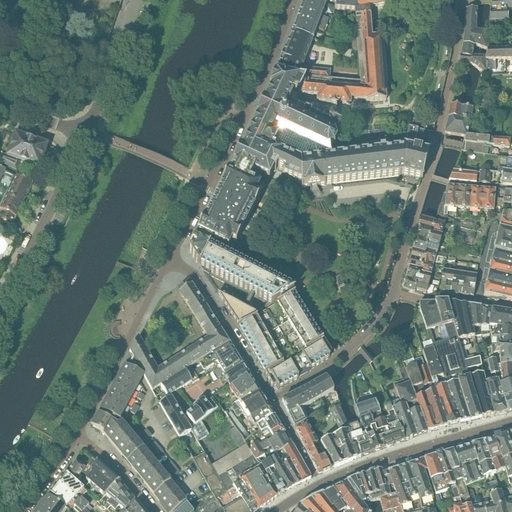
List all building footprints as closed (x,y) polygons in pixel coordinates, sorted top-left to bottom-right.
[(311,0),(303,0),(298,14),(326,24),(328,19),(321,17),(326,5),(311,0)] [(333,0),(334,0),(334,2),(335,2),(334,10),(345,11),(346,2),(347,2),(347,0),(333,0)] [(346,2),(345,11),(351,11),(355,10),(359,10),(356,0),(347,0),(347,2),(346,2)] [(356,0),(359,10),(369,9),(410,1),(410,2),(412,1),(411,0),(356,0)] [(411,0),(412,1),(410,2),(413,7),(420,5),(420,11),(436,7),(436,5),(455,4),(455,0),(411,0)] [(510,1),(500,2),(501,23),(508,23),(507,12),(511,12),(510,1)] [(93,8),(89,2),(85,5),(84,8),(87,12),(93,8)] [(491,3),(490,3),(489,23),(501,23),(500,2),(491,3)] [(488,31),(476,30),(477,8),(466,9),(464,28),(464,32),(463,44),(475,45),(475,44),(487,49),(488,50),(490,31),(488,31)] [(428,153),(433,133),(408,127),(404,148),(384,151),(384,147),(380,147),(381,151),(322,158),(327,147),(326,147),(327,146),(334,145),(334,146),(335,146),(334,144),(337,139),(338,139),(338,138),(337,138),(337,132),(341,122),(334,118),(333,116),(332,115),(331,115),(330,115),(329,116),(329,117),(329,118),(329,119),(329,120),(329,121),(311,113),(312,111),(306,108),(305,110),(287,101),(288,98),(290,99),(293,93),(292,92),(292,90),(298,93),(298,94),(317,96),(317,102),(329,103),(338,104),(350,105),(351,99),(366,101),(366,102),(386,101),(381,36),(371,37),(369,9),(359,10),(355,10),(356,19),(356,21),(357,36),(358,51),(360,82),(330,79),(298,77),(276,71),(273,76),(271,80),(271,81),(269,85),(272,86),(265,100),(263,99),(256,114),(258,115),(242,147),(240,146),(237,151),(235,156),(233,161),(232,161),(228,170),(221,184),(222,185),(205,217),(204,217),(196,232),(198,233),(196,236),(195,239),(212,248),(214,245),(216,242),(228,248),(230,242),(234,244),(235,243),(260,194),(263,187),(253,182),(258,172),(269,178),(273,169),(275,170),(277,166),(282,169),(282,170),(283,170),(281,174),(300,183),(301,188),(302,188),(305,187),(324,185),(325,185),(325,184),(399,175),(399,176),(400,175),(401,175),(401,174),(419,179),(422,179),(426,161),(428,153)] [(298,14),(292,31),(313,40),(317,29),(323,32),(326,24),(298,14)] [(280,60),(276,71),(298,77),(330,79),(331,71),(305,68),(302,67),(313,40),(292,31),(283,54),(282,54),(280,60)] [(325,39),(324,43),(345,48),(346,44),(325,39)] [(463,44),(461,55),(472,56),(475,45),(463,44)] [(460,55),(458,62),(460,63),(468,64),(469,64),(470,64),(480,70),(481,70),(482,71),(482,72),(486,72),(487,70),(489,70),(489,71),(495,71),(495,59),(504,59),(504,49),(488,50),(487,49),(485,56),(484,56),(472,56),(461,55),(460,55)] [(72,104),(75,105),(77,104),(80,103),(81,101),(78,96),(76,95),(71,97),(70,99),(72,104)] [(459,107),(459,103),(460,102),(453,100),(452,100),(448,117),(469,121),(472,109),(471,108),(459,107)] [(466,137),(466,136),(469,121),(448,117),(444,133),(448,134),(464,136),(466,137)] [(1,154),(0,156),(0,163),(16,171),(20,163),(33,168),(34,165),(39,167),(40,165),(42,164),(43,161),(42,159),(44,153),(47,151),(48,149),(47,146),(47,144),(35,140),(33,137),(30,136),(27,137),(15,133),(14,135),(12,136),(11,139),(12,141),(7,156),(1,154)] [(509,148),(510,140),(494,139),(466,136),(466,137),(463,145),(461,151),(469,152),(469,153),(486,155),(488,153),(489,148),(493,147),(493,146),(509,148)] [(0,203),(2,204),(0,208),(0,209),(3,211),(0,216),(0,219),(12,225),(16,217),(27,195),(27,196),(29,191),(32,184),(0,168),(0,187),(6,190),(0,203)] [(449,180),(476,183),(477,174),(453,170),(449,180)] [(489,173),(478,172),(478,183),(479,183),(489,184),(489,173)] [(501,185),(511,185),(511,178),(511,172),(502,172),(502,174),(501,185)] [(437,217),(445,219),(449,207),(457,208),(459,187),(446,186),(446,194),(444,194),(440,206),(437,217)] [(469,209),(471,188),(459,187),(457,208),(469,209)] [(483,189),(471,188),(469,209),(481,210),(483,189)] [(495,190),(483,189),(481,210),(493,211),(495,190)] [(497,197),(497,202),(503,202),(504,202),(511,203),(511,202),(511,189),(505,189),(505,198),(497,197)] [(502,215),(491,263),(484,295),(492,297),(499,299),(511,301),(511,215),(509,216),(502,215)] [(419,226),(422,227),(431,229),(430,232),(441,235),(441,236),(452,239),(453,235),(442,232),(444,223),(421,217),(419,226)] [(431,229),(422,227),(419,226),(419,227),(416,238),(439,244),(441,236),(441,235),(430,232),(431,229)] [(272,303),(294,289),(212,248),(195,239),(193,238),(188,249),(200,267),(200,266),(272,303)] [(437,253),(437,252),(439,244),(416,238),(413,249),(412,249),(425,252),(426,250),(437,253)] [(410,258),(433,264),(435,255),(446,258),(447,255),(437,252),(437,253),(426,250),(425,252),(412,249),(410,258)] [(408,265),(408,267),(410,267),(420,270),(419,273),(423,274),(430,276),(441,280),(442,276),(431,273),(433,264),(410,258),(408,265)] [(408,267),(405,278),(428,285),(430,276),(423,274),(419,273),(420,270),(408,267)] [(450,294),(451,294),(454,272),(443,270),(442,276),(441,280),(440,285),(440,294),(441,294),(441,293),(450,294)] [(462,295),(465,274),(454,272),(451,294),(462,295)] [(473,297),(476,276),(465,274),(462,295),(473,297)] [(339,289),(340,293),(347,292),(346,287),(344,276),(336,278),(338,289),(339,289)] [(422,293),(426,294),(428,285),(405,278),(402,290),(421,295),(422,293)] [(184,283),(176,288),(183,300),(197,292),(192,284),(187,287),(184,283)] [(193,316),(206,307),(197,292),(183,300),(193,316)] [(255,314),(217,294),(238,326),(272,388),(276,386),(278,389),(298,378),(296,375),(299,374),(300,377),(306,374),(304,371),(308,368),(309,370),(329,358),(328,356),(331,353),(294,293),(257,316),(255,314)] [(447,302),(434,303),(441,325),(442,327),(454,324),(447,302)] [(454,324),(458,340),(474,336),(472,327),(468,306),(447,302),(454,324)] [(420,310),(427,330),(438,326),(441,325),(434,303),(419,303),(420,310)] [(480,307),(468,306),(472,327),(474,336),(482,336),(480,328),(480,307)] [(207,339),(215,351),(229,342),(206,307),(193,316),(207,339)] [(492,309),(480,307),(480,328),(482,336),(490,334),(490,327),(489,327),(492,309)] [(489,327),(490,327),(511,330),(511,312),(492,309),(489,327)] [(435,344),(432,345),(433,348),(443,376),(446,385),(446,386),(459,424),(470,422),(481,419),(469,378),(467,370),(465,361),(464,358),(463,354),(461,350),(461,347),(458,340),(454,324),(442,327),(441,325),(438,326),(443,342),(441,343),(435,344)] [(491,337),(496,338),(511,339),(511,330),(490,327),(490,334),(491,337)] [(157,370),(139,338),(138,337),(129,351),(131,354),(143,376),(152,391),(160,386),(165,383),(157,370)] [(511,339),(496,338),(496,345),(511,346),(511,339)] [(198,362),(211,354),(215,351),(207,339),(190,349),(198,362)] [(425,350),(422,351),(427,365),(426,365),(434,390),(448,427),(459,424),(446,386),(446,385),(437,388),(437,384),(436,378),(443,376),(433,348),(432,345),(431,341),(423,343),(425,350)] [(197,369),(193,372),(195,376),(196,376),(203,371),(203,370),(216,362),(219,367),(217,368),(223,377),(242,364),(230,345),(229,342),(215,351),(211,354),(213,356),(199,365),(200,367),(197,369)] [(499,352),(499,367),(511,365),(511,361),(511,346),(496,345),(492,344),(492,345),(494,352),(499,352)] [(198,362),(190,349),(174,360),(182,372),(184,371),(185,370),(190,367),(198,362)] [(128,359),(125,365),(124,365),(93,423),(91,426),(91,427),(103,434),(119,420),(139,383),(140,381),(143,376),(131,354),(128,359)] [(481,366),(480,362),(479,358),(474,359),(470,360),(465,361),(467,370),(481,366)] [(511,369),(511,365),(499,367),(500,372),(498,372),(495,358),(487,360),(490,370),(491,375),(494,374),(496,381),(511,377),(511,369)] [(182,372),(174,360),(157,370),(165,383),(171,379),(182,372)] [(408,380),(411,389),(415,399),(427,432),(437,429),(425,395),(422,387),(421,386),(416,370),(414,366),(414,364),(412,360),(402,364),(404,370),(408,380)] [(414,364),(414,366),(416,370),(421,386),(422,387),(429,385),(431,391),(425,395),(437,429),(448,427),(434,390),(426,365),(423,366),(422,361),(414,364)] [(230,388),(235,384),(248,374),(242,364),(223,377),(229,386),(228,387),(229,389),(230,388)] [(193,372),(190,367),(185,370),(184,371),(191,382),(192,383),(197,380),(195,376),(193,372)] [(171,379),(178,390),(191,382),(184,371),(182,372),(171,379)] [(230,388),(234,394),(252,380),(248,374),(235,384),(230,388)] [(483,374),(469,378),(481,419),(493,416),(485,382),(483,374)] [(511,377),(496,381),(506,413),(511,411),(511,377)] [(333,392),(326,379),(326,378),(300,393),(282,401),(294,427),(306,421),(300,409),(307,406),(333,392)] [(178,390),(171,379),(165,383),(164,384),(160,386),(167,397),(168,396),(178,390)] [(252,380),(234,394),(238,400),(239,400),(257,387),(252,380)] [(411,389),(408,380),(393,384),(399,399),(401,406),(406,404),(416,437),(427,432),(415,399),(411,389)] [(493,416),(506,413),(496,381),(485,382),(493,416)] [(235,403),(232,405),(234,413),(237,417),(242,414),(247,421),(250,419),(255,427),(257,426),(261,424),(273,415),(257,387),(239,400),(238,400),(235,403)] [(170,397),(169,398),(159,404),(168,419),(179,412),(170,397)] [(184,420),(190,429),(198,423),(201,421),(208,415),(217,407),(209,397),(204,401),(202,398),(198,402),(193,406),(195,408),(186,415),(188,418),(184,420)] [(378,408),(373,399),(354,406),(358,420),(365,435),(372,453),(382,449),(392,445),(387,429),(383,420),(383,419),(379,411),(378,408)] [(399,399),(389,403),(404,441),(416,437),(406,404),(401,406),(399,399)] [(389,418),(384,420),(387,429),(392,445),(404,441),(389,403),(384,406),(389,418)] [(317,415),(326,410),(325,407),(316,412),(317,415)] [(329,458),(325,459),(331,469),(334,468),(355,459),(360,457),(361,457),(358,445),(357,445),(357,446),(352,448),(351,443),(346,428),(345,424),(338,407),(329,411),(339,428),(342,433),(326,440),(321,443),(329,458)] [(168,419),(178,436),(180,438),(191,432),(190,429),(184,420),(179,412),(168,419)] [(231,412),(226,415),(230,421),(235,418),(231,412)] [(255,433),(251,436),(253,438),(257,444),(258,446),(266,441),(267,442),(274,439),(284,433),(278,422),(276,420),(273,415),(261,424),(257,426),(255,427),(252,429),(255,433)] [(230,421),(238,431),(242,428),(235,418),(230,421)] [(103,434),(145,485),(159,502),(176,488),(119,420),(103,434)] [(346,428),(351,443),(354,442),(355,444),(356,443),(357,445),(358,445),(361,457),(372,453),(365,435),(358,420),(345,424),(346,428)] [(197,441),(206,436),(198,423),(190,429),(191,432),(197,441)] [(301,442),(313,436),(307,423),(295,430),(301,442)] [(242,500),(249,511),(255,511),(258,510),(277,497),(260,467),(256,462),(249,452),(244,443),(244,442),(240,437),(234,428),(228,433),(241,450),(212,467),(219,479),(229,476),(234,486),(242,500)] [(238,431),(245,441),(250,437),(242,428),(238,431)] [(147,439),(151,436),(152,436),(146,429),(142,432),(147,439)] [(274,439),(267,442),(274,454),(282,450),(291,444),(284,433),(274,439)] [(313,436),(301,442),(317,472),(321,473),(321,474),(331,469),(325,459),(313,436)] [(504,470),(508,479),(510,485),(511,484),(511,450),(506,437),(494,441),(504,470)] [(266,441),(258,446),(263,455),(264,456),(267,462),(286,491),(294,486),(281,466),(276,457),(274,454),(267,442),(266,441)] [(504,470),(494,441),(484,443),(491,460),(495,473),(504,470)] [(151,445),(155,450),(159,447),(155,442),(151,445)] [(472,446),(477,462),(478,465),(491,460),(484,443),(472,446)] [(251,451),(249,452),(256,462),(260,467),(277,497),(286,491),(267,462),(262,466),(260,463),(261,462),(259,459),(264,456),(263,455),(258,446),(257,444),(250,448),(251,451)] [(289,461),(298,456),(294,449),(291,444),(282,450),(289,461)] [(452,452),(459,469),(477,462),(472,446),(452,452)] [(159,455),(163,452),(159,447),(155,450),(159,455)] [(294,486),(301,483),(289,461),(282,450),(274,454),(276,457),(281,466),(294,486)] [(468,497),(467,491),(465,485),(459,469),(452,452),(443,454),(459,497),(460,499),(468,497)] [(222,511),(249,511),(242,500),(234,486),(229,476),(219,479),(212,467),(204,453),(193,460),(211,492),(211,493),(213,495),(221,511),(222,511)] [(443,454),(434,457),(448,490),(448,491),(452,490),(455,498),(459,497),(443,454)] [(298,456),(289,461),(301,483),(310,478),(298,456)] [(75,461),(66,474),(75,482),(80,486),(82,484),(87,478),(91,475),(89,474),(91,472),(90,470),(96,462),(91,457),(84,468),(75,461)] [(435,495),(437,502),(442,501),(441,495),(439,495),(438,493),(448,490),(434,457),(424,460),(428,470),(435,495)] [(420,462),(408,466),(420,501),(420,511),(424,511),(434,510),(432,497),(428,483),(424,471),(426,471),(428,470),(424,460),(423,461),(420,462)] [(491,460),(478,465),(483,478),(495,473),(491,460)] [(167,465),(171,470),(175,466),(171,461),(167,465)] [(87,478),(82,484),(80,486),(84,489),(89,484),(91,486),(93,492),(100,494),(95,500),(99,503),(106,494),(118,481),(96,462),(90,470),(91,472),(89,474),(91,475),(87,478)] [(483,478),(478,465),(477,462),(459,469),(465,485),(483,480),(483,478)] [(175,475),(179,471),(175,466),(171,470),(175,475)] [(408,466),(398,469),(410,505),(411,511),(420,511),(420,501),(408,466)] [(397,470),(388,473),(392,484),(395,494),(401,511),(399,511),(411,511),(410,505),(398,469),(397,470)] [(386,483),(385,484),(382,475),(381,470),(373,473),(378,493),(369,496),(370,500),(370,502),(381,499),(383,511),(397,508),(397,511),(399,511),(401,511),(395,494),(389,496),(386,483)] [(65,473),(57,483),(85,509),(88,511),(92,511),(92,508),(89,505),(82,498),(87,493),(84,489),(80,486),(75,482),(66,474),(65,473)] [(357,478),(365,500),(370,500),(369,496),(378,493),(373,473),(357,477),(357,478)] [(357,478),(347,482),(362,503),(365,501),(365,500),(357,478)] [(487,489),(498,485),(497,480),(485,484),(487,489)] [(104,507),(107,511),(126,490),(118,481),(106,494),(111,499),(104,507)] [(347,511),(368,511),(367,511),(367,510),(368,510),(366,505),(364,505),(364,504),(362,503),(347,482),(332,489),(347,511)] [(74,506),(76,507),(74,509),(77,511),(88,511),(85,509),(57,483),(50,493),(67,509),(69,511),(74,506)] [(161,504),(163,507),(167,511),(178,511),(187,505),(186,504),(188,503),(178,491),(176,488),(159,502),(161,504)] [(326,493),(322,494),(336,511),(347,511),(332,489),(329,491),(328,490),(326,491),(326,493)] [(468,497),(470,502),(475,500),(472,489),(467,491),(468,497)] [(126,511),(125,510),(134,500),(126,490),(107,511),(108,511),(113,511),(119,506),(123,510),(121,511),(126,511)] [(492,502),(488,502),(488,499),(483,500),(483,503),(471,505),(472,511),(506,511),(505,504),(503,499),(500,491),(489,494),(492,502)] [(35,511),(64,511),(67,509),(50,493),(35,511)] [(213,495),(211,493),(192,506),(189,508),(189,509),(191,511),(222,511),(221,511),(213,495)] [(311,499),(322,511),(336,511),(322,494),(311,499)] [(455,498),(452,499),(454,511),(472,511),(471,505),(470,502),(468,497),(460,499),(459,497),(455,498)] [(511,511),(511,497),(503,499),(505,504),(506,511),(511,511)] [(322,511),(311,499),(300,506),(305,511),(322,511)] [(127,511),(144,511),(144,510),(143,508),(140,508),(136,503),(127,511)]
